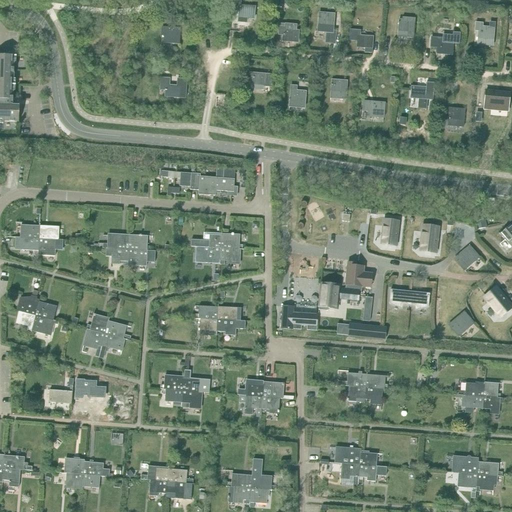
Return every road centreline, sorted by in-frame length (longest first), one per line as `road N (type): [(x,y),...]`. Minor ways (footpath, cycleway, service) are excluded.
road 1 (unclassified): [(511,191),(71,127),(48,37),(27,11),(0,1)]
road 2 (track): [(284,248),(511,278)]
